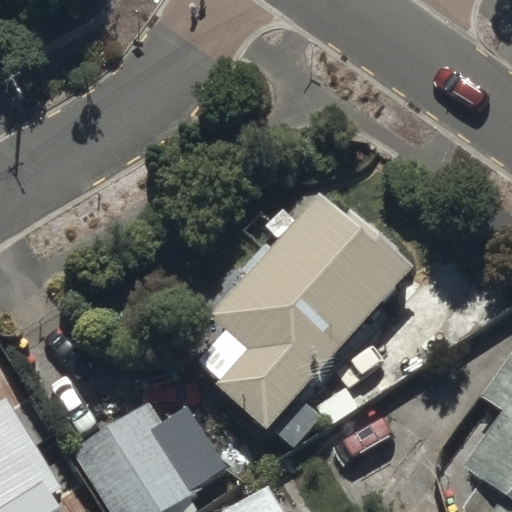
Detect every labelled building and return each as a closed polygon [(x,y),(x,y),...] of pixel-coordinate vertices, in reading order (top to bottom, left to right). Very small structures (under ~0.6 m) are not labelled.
[(210,395),(273,449),(418,284),(356,229),(328,205),(214,335),(241,359),(210,395)] [(511,511),(511,375),(487,410),(511,426),(469,486),(506,511),(511,511)] [(0,511),(49,511),(40,497),(56,488),(2,401),(0,402),(0,511)] [(88,481),(107,511),(195,511),(233,489),(189,419),(165,434),(154,416),(77,463),(88,481)] [(257,511),(279,511),(274,502),(257,511)]
